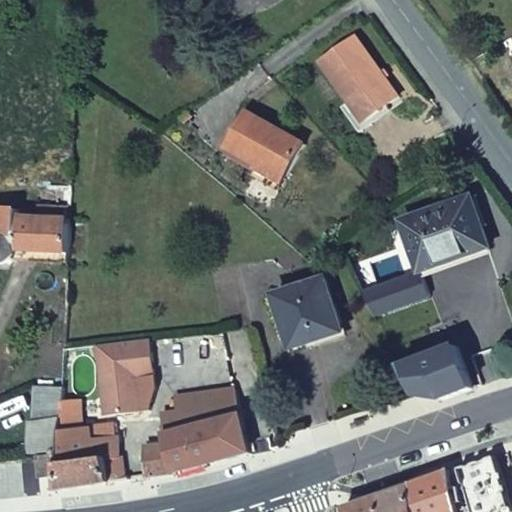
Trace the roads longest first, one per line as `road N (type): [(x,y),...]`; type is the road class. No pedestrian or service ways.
road 1 (residential): [(511,165),(392,0)]
road 2 (secondary): [(511,409),(325,475)]
road 3 (secondary): [(325,475),(176,511)]
